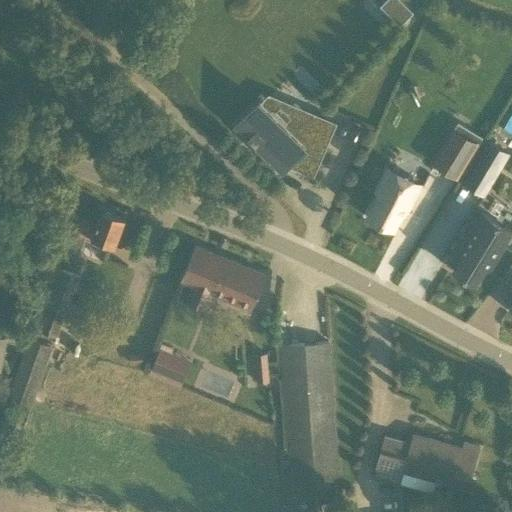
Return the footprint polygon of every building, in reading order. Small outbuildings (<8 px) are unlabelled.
[(403,2),(390,15),(400,25),(413,12),(403,2)] [(287,127),(260,101),(236,125),(283,170),(287,165),(313,179),(338,126),(316,115),(313,120),(302,114),(287,127)] [(454,130),(446,143),(433,164),(457,178),(478,144),(454,130)] [(490,141),(477,163),(498,176),(511,154),(490,141)] [(388,167),(383,176),(375,192),(379,194),(367,217),(393,230),(405,207),(409,209),(421,184),(388,167)] [(113,246),(124,218),(102,210),(97,222),(80,216),(74,232),(66,229),(58,249),(77,256),(85,235),(113,246)] [(475,284),(485,268),(489,270),(511,232),(511,231),(483,213),(459,252),(463,255),(453,271),(475,284)] [(250,308),(266,275),(195,245),(183,281),(192,285),(185,302),(206,311),(213,293),(250,308)] [(56,338),(78,274),(53,266),(31,329),(56,338)] [(32,404),(52,346),(28,338),(9,396),(32,404)] [(149,373),(161,378),(172,351),(175,346),(162,341),(160,346),(149,373)] [(294,504),(340,500),(329,341),(281,345),(294,504)] [(254,353),(258,381),(270,379),(267,351),(254,353)] [(475,477),(472,476),(480,447),(464,443),(462,450),(449,446),(449,444),(429,438),(428,440),(413,436),(410,445),(384,437),(373,476),(400,483),(402,474),(403,471),(472,490),(475,477)]
